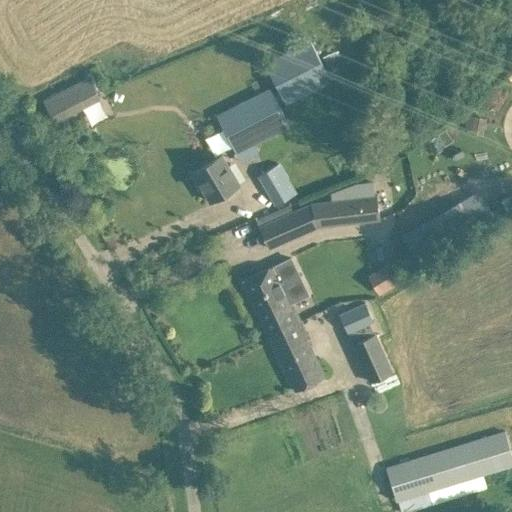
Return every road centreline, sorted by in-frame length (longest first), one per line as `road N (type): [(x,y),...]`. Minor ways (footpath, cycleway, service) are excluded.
road 1 (unclassified): [(195,511),(171,390),(78,236)]
road 2 (track): [(78,236),(0,119)]
